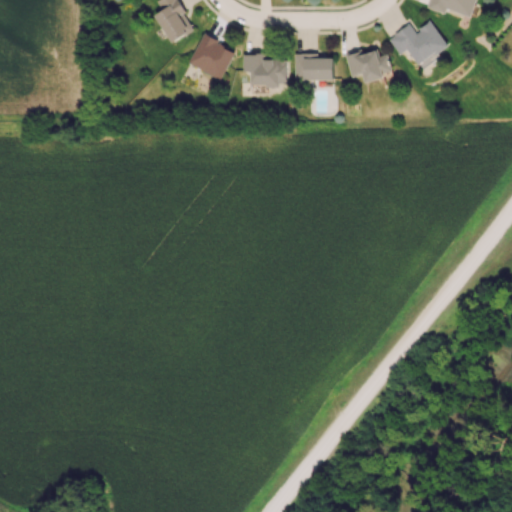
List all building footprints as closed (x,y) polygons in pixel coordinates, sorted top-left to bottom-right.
[(193,30),(178,0),(155,0),(161,11),(156,13),(170,42),(193,30)] [(472,16),(476,0),(428,0),(426,6),(445,12),(446,8),(472,16)] [(407,48),(418,65),(448,44),(431,20),(415,31),(410,23),(389,38),(400,53),(407,48)] [(188,61),(220,79),(236,50),(204,32),(188,61)] [(345,53),(351,76),(363,73),(365,82),(385,76),(384,72),(393,70),(388,53),(380,55),(378,48),(363,52),(362,48),(345,53)] [(334,79),(334,57),(318,57),(318,52),(294,53),(295,80),(334,79)] [(250,86),(288,86),(288,55),(242,55),(242,70),(250,70),(250,86)]
